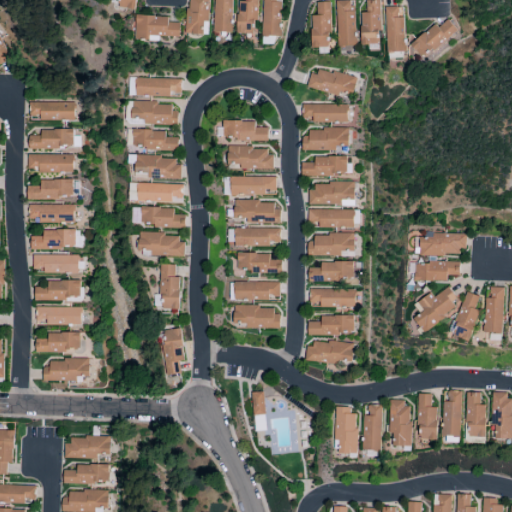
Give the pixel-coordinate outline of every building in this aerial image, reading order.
[(117,0),(116,7),(135,9),(136,0),(117,0)] [(208,22),(209,0),(188,0),(188,34),(201,35),(202,21),(208,22)] [(214,0),(214,32),(231,33),(232,0),(214,0)] [(257,0),(244,0),(244,2),(238,2),(237,32),(256,33),(257,0)] [(263,0),(262,36),(280,37),(280,0),(263,0)] [(336,1),(338,46),(355,46),(354,0),(336,1)] [(375,0),(366,0),(366,13),(360,13),(361,46),(380,45),(378,0),(375,0)] [(311,48),(330,48),(329,2),(317,2),(317,16),(311,16),(311,48)] [(404,52),(403,7),(385,8),(386,53),(404,52)] [(135,41),(160,41),(160,37),(180,37),(180,23),(168,23),(168,17),(136,16),(135,41)] [(409,46),(421,60),(433,50),(434,52),(457,32),(444,17),(409,46)] [(308,87),(350,98),(355,79),(314,67),(308,87)] [(135,97),(180,97),(181,79),(136,79),(135,97)] [(75,121),(74,102),(29,103),(30,117),(39,116),(39,121),(75,121)] [(131,119),(143,120),(143,124),(177,125),(178,111),(171,111),(171,104),(131,102),(131,119)] [(302,122),(347,123),(348,105),(303,104),(302,122)] [(267,128),(254,128),(254,121),(222,121),(222,141),(268,140),(267,128)] [(337,151),(337,146),(348,146),(348,129),(304,129),(303,151),(337,151)] [(72,130),(40,130),(40,137),(28,137),(28,149),(72,148),(72,130)] [(177,138),(164,138),(164,131),(132,130),(132,146),(144,147),(144,151),(177,152),(177,138)] [(227,147),(226,165),(239,165),(239,169),(271,170),(271,148),(227,147)] [(38,173),(72,173),(73,155),(27,155),(27,168),(38,168),(38,173)] [(178,179),(179,157),(135,157),(135,174),(147,174),(147,179),(178,179)] [(301,163),(301,176),(346,176),(346,157),(314,157),(314,163),(301,163)] [(275,178),(230,177),(229,195),(267,196),(267,194),(275,195),(275,178)] [(40,181),(40,186),(26,187),(27,199),(73,198),(72,180),(40,181)] [(181,203),(182,185),(129,183),(129,201),(181,203)] [(354,205),(354,184),(308,185),(308,206),(354,205)] [(233,200),(232,219),(246,219),(246,223),(279,223),(280,206),(260,205),(260,201),(233,200)] [(28,219),(39,219),(39,223),(73,224),(74,206),(28,205),(28,219)] [(131,226),(184,227),(184,217),(172,217),(173,208),(132,207),(131,226)] [(353,211),(308,210),(307,227),(352,228),(353,211)] [(269,247),(269,242),(279,242),(280,229),(227,228),(227,246),(269,247)] [(30,249),(81,249),(81,235),(75,235),(75,230),(42,231),(43,238),(30,238),(30,249)] [(182,235),(138,234),(138,250),(144,250),(143,256),(181,257),(182,235)] [(353,235),(309,234),(309,256),(353,257),(353,235)] [(463,256),(463,234),(433,234),(433,238),(419,238),(419,255),(463,256)] [(269,253),(237,254),(237,272),(276,271),(276,260),(269,261),(269,253)] [(77,274),(78,256),(33,255),(32,269),(43,269),(43,273),(77,274)] [(320,263),(320,268),(308,269),(308,282),(354,280),(353,262),(320,263)] [(414,281),(447,282),(447,276),(459,276),(459,263),(415,262),(414,281)] [(179,309),(179,277),(175,277),(174,265),(160,265),(161,310),(179,309)] [(34,287),(33,299),(79,300),(79,281),(47,281),(47,287),(34,287)] [(233,300),(279,301),(279,283),(234,282),(233,300)] [(485,298),(484,333),(502,334),(504,288),(490,287),(489,298),(485,298)] [(417,302),(424,312),(414,318),(423,332),(460,308),(447,288),(434,297),(432,293),(417,302)] [(354,308),(354,290),(310,289),(310,307),(354,308)] [(479,297),(466,292),(454,327),(463,330),(460,339),(469,342),(480,311),(475,309),(479,297)] [(277,329),(277,307),(233,306),(233,324),(245,324),(245,329),(277,329)] [(81,325),(81,307),(36,308),(36,326),(81,325)] [(307,322),(307,335),(353,335),(352,316),(320,317),(320,322),(307,322)] [(161,344),(167,376),(180,374),(178,362),(185,361),(179,328),(164,331),(166,344),(161,344)] [(79,352),(79,333),(47,333),(47,340),(35,340),(35,351),(79,352)] [(308,340),(305,359),(350,366),(353,347),(308,340)] [(76,382),(76,377),(89,377),(89,362),(42,361),(42,381),(76,382)] [(443,401),(441,436),(460,437),(462,392),(447,391),(447,401),(443,401)] [(252,393),(254,431),(265,431),(263,392),(252,393)] [(479,405),(480,393),(467,393),(466,437),(485,437),(486,405),(479,405)] [(511,439),(511,393),(492,393),(491,426),(497,426),(496,439),(511,439)] [(435,408),(431,407),(431,395),(418,394),(418,440),(435,440),(435,408)] [(388,434),(393,434),(393,446),(408,447),(409,401),(389,400),(388,434)] [(381,406),(363,405),(362,451),(380,451),(381,406)] [(356,454),(356,414),(349,414),(349,408),(335,407),(334,441),(339,441),(339,454),(356,454)] [(13,431),(0,430),(0,474),(6,475),(6,464),(12,464),(13,431)] [(64,438),(63,458),(97,459),(97,455),(109,456),(110,439),(64,438)] [(62,483),(108,484),(108,465),(76,465),(76,471),(63,470),(62,483)] [(0,503),(35,504),(35,486),(0,485),(0,503)] [(103,511),(107,511),(108,493),(62,492),(61,511),(103,511)] [(450,511),(451,495),(433,495),(432,511),(450,511)] [(475,511),(476,508),(470,507),(470,495),(457,495),(456,511),(475,511)] [(502,511),(502,499),(482,499),(482,511),(502,511)] [(420,511),(420,503),(409,502),(408,511),(420,511)]
